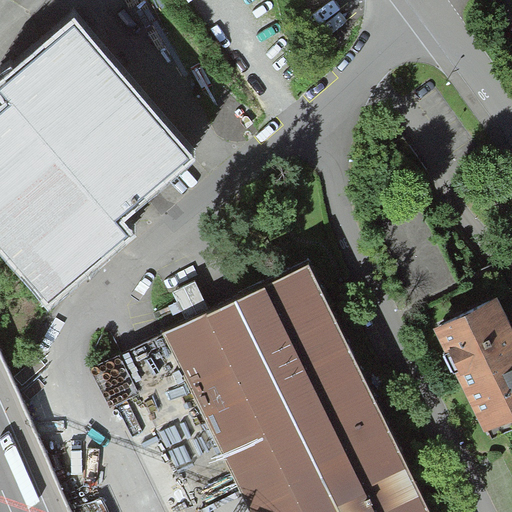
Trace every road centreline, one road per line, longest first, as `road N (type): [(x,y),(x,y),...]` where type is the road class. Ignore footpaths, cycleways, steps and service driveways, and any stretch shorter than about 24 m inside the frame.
road 1 (residential): [(482,511),(347,238),(334,180),(347,105),(371,68),(431,10)]
road 2 (unknown): [(347,105),(99,298),(76,325),(71,374),(144,511)]
road 3 (residential): [(431,10),(511,123)]
